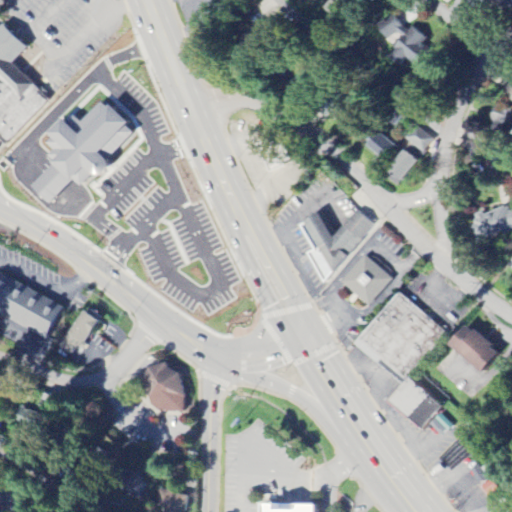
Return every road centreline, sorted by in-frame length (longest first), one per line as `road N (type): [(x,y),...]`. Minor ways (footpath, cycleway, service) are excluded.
road 1 (primary): [(410,511),(219,175),(148,0)]
road 2 (residential): [(511,317),(455,261),(435,257),(343,162),(266,107),(228,100),(193,109)]
road 3 (secondary): [(303,330),(260,351),(213,350),(92,262),(0,209)]
road 4 (primary): [(225,353),(316,404),(410,511)]
road 5 (residential): [(455,261),(439,202),(446,138),(469,88),(511,40)]
road 6 (residential): [(0,361),(88,381),(115,370),(163,317)]
road 7 (residential): [(207,511),(213,350)]
